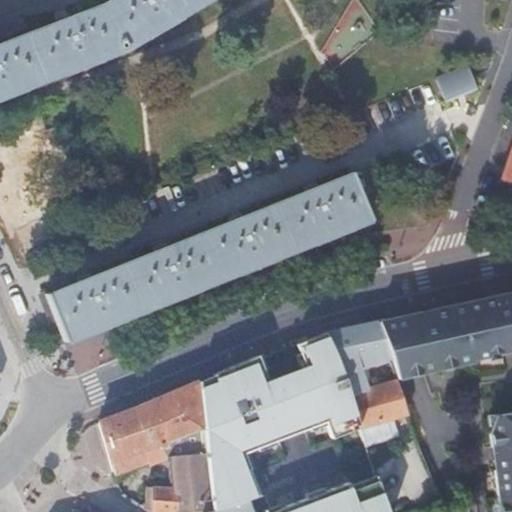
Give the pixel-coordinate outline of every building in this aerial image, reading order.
[(112,0),(100,8),(67,20),(65,15),(59,16),(55,18),(57,24),(0,45),(0,94),(21,86),(63,71),(100,56),(120,49),(146,34),(182,12),(201,0),(112,0)] [(185,17),(182,12),(146,34),(148,38),(185,17)] [(102,61),(100,56),(63,71),(65,75),(102,61)] [(466,63),(433,76),(443,100),(475,87),(466,63)] [(21,86),(0,94),(0,99),(23,91),(21,86)] [(511,148),(511,150),(502,181),(510,182),(511,182),(511,148)] [(239,213),(229,217),(231,222),(201,235),(166,248),(163,242),(153,247),(155,252),(89,278),(87,272),(77,276),(79,282),(48,294),(47,292),(45,293),(63,340),(65,339),(65,337),(365,218),(366,220),(368,219),(350,172),(348,173),(348,176),(318,188),(316,183),(305,187),(307,192),(241,218),(239,213)] [(387,320),(376,323),(383,347),(387,360),(395,381),(409,377),(408,372),(418,370),(422,369),(423,374),(432,372),(443,370),(451,368),(473,363),(472,359),(487,356),(497,354),(507,352),(511,350),(511,293),(418,314),(418,316),(416,316),(415,314),(395,318),(387,320)] [(376,323),(327,334),(350,397),(363,393),(359,375),(364,374),(362,368),(357,369),(353,354),(383,347),(376,323)] [(387,511),(377,480),(350,490),(346,482),(267,511),(248,511),(244,499),(257,494),(242,453),(325,422),(331,438),(360,427),(350,397),(327,334),(297,345),(305,369),(267,383),(258,356),(213,375),(216,383),(198,390),(209,511),(201,511),(387,511)] [(198,390),(197,383),(186,387),(99,422),(114,473),(144,462),(144,463),(159,458),(160,458),(168,458),(173,487),(159,488),(147,487),(144,510),(147,511),(201,511),(209,511),(198,390)] [(395,383),(363,393),(350,397),(360,427),(360,428),(407,414),(395,383)] [(511,511),(511,414),(500,416),(499,416),(498,416),(497,417),(495,418),(495,419),(494,420),(493,421),(493,422),(493,423),(493,426),(494,433),(492,433),(495,460),(497,471),(494,471),(498,511),(511,511)] [(489,427),(493,426),(493,423),(493,422),(493,421),(494,420),(495,419),(495,418),(497,417),(498,416),(499,416),(488,417),(489,427)]
